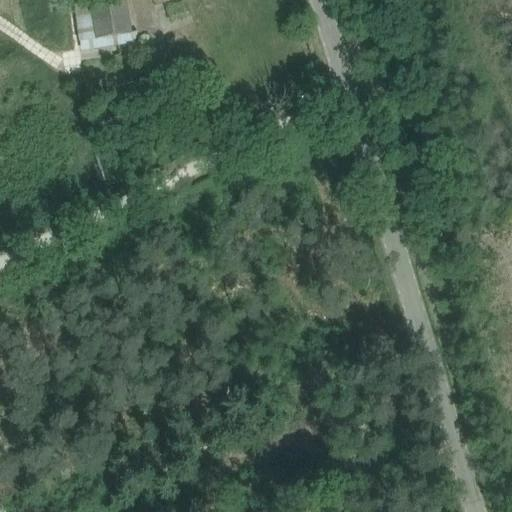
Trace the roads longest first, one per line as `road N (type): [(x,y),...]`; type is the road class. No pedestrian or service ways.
road 1 (tertiary): [(474,511),(319,0)]
road 2 (track): [(0,266),(349,97)]
